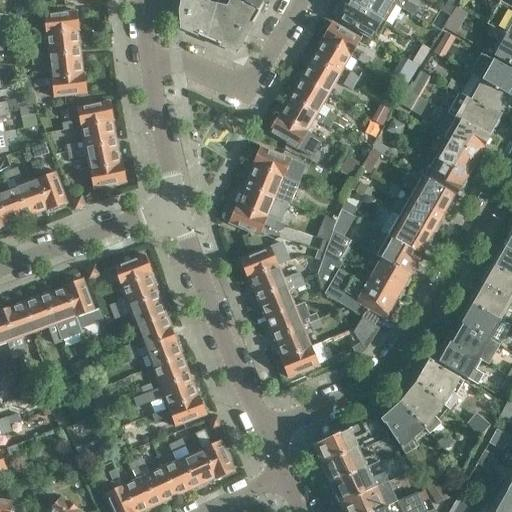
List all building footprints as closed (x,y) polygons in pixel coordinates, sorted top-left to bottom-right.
[(182,0),(181,10),(181,28),(210,41),(218,4),(214,3),(214,0),(218,0),(220,1),(220,0),(182,0)] [(218,4),(210,41),(237,52),(260,11),(241,0),(230,0),(227,6),(218,4)] [(241,0),(260,11),(264,4),(263,0),(241,0)] [(338,17),(336,19),(345,24),(345,25),(371,39),(383,20),(348,0),(347,0),(343,7),(341,8),(337,14),(338,17)] [(348,0),(383,20),(393,3),(386,0),(348,0)] [(386,0),(393,3),(410,14),(415,6),(405,0),(386,0)] [(448,0),(443,10),(452,15),(457,6),(460,0),(448,0)] [(487,24),(491,27),(506,35),(506,34),(511,37),(511,8),(501,2),(500,1),(498,6),(487,24)] [(447,23),(445,27),(456,33),(468,12),(457,6),(452,15),(447,23)] [(44,15),(44,19),(46,35),(78,31),(80,31),(77,11),(44,15)] [(410,31),(396,22),(393,27),(407,36),(410,31)] [(322,40),(324,41),(324,40),(351,56),(361,38),(341,26),(340,27),(332,23),(322,40)] [(498,41),(491,53),(494,55),(494,56),(511,66),(511,37),(506,34),(506,35),(491,27),(487,35),(498,41)] [(38,35),(37,28),(27,29),(28,37),(38,35)] [(78,31),(46,35),(49,56),(80,53),(78,31)] [(444,32),(435,45),(449,54),(458,40),(444,32)] [(324,40),(324,41),(313,59),(340,75),(351,56),(324,40)] [(423,45),(412,63),(419,67),(430,50),(423,45)] [(30,59),(41,57),(40,50),(30,51),(30,59)] [(368,57),(359,51),(355,58),(364,64),(368,57)] [(80,53),(49,56),(52,78),(83,74),(83,73),(80,53)] [(478,78),(482,80),(511,96),(511,93),(511,70),(494,60),(489,58),(478,78)] [(313,59),(302,78),(329,94),(340,75),(313,59)] [(34,60),(34,68),(45,68),(45,60),(34,60)] [(252,102),(163,68),(189,195),(252,102)] [(428,75),(417,69),(406,89),(417,94),(428,75)] [(357,75),(348,70),(344,77),(353,82),(357,75)] [(83,74),(52,78),(36,81),(37,88),(53,87),(54,98),(87,94),(86,81),(85,73),(83,73),(83,74)] [(302,78),(291,98),(334,123),(337,116),(330,111),(322,106),(329,94),(302,78)] [(352,83),(343,78),(339,85),(348,90),(352,83)] [(459,93),(471,100),(499,116),(504,108),(507,107),(510,101),(509,99),(511,96),(482,80),(478,78),(471,91),(450,79),(446,86),(459,93)] [(433,105),(406,89),(398,103),(408,109),(425,119),(433,105)] [(448,114),(455,118),(461,121),(461,120),(488,135),(493,127),(496,126),(499,120),(499,117),(499,116),(471,100),(459,93),(448,114)] [(291,98),(280,116),(307,133),(315,120),(322,124),(330,128),(334,123),(291,98)] [(0,110),(10,108),(8,100),(0,102),(0,110)] [(77,108),(78,112),(81,127),(112,120),(113,121),(114,121),(110,101),(77,108)] [(33,107),(21,109),(23,119),(35,117),(33,107)] [(0,121),(10,119),(7,109),(0,110),(0,121)] [(307,133),(280,116),(278,116),(268,133),(297,149),(307,133)] [(392,116),(385,129),(397,136),(404,123),(392,116)] [(445,137),(450,140),(478,157),(480,154),(482,154),(486,148),(485,145),(490,136),(488,135),(461,120),(461,121),(455,118),(445,137)] [(112,120),(81,127),(86,148),(117,142),(113,121),(112,120)] [(71,122),(61,124),(62,130),(73,128),(71,122)] [(0,153),(8,151),(6,139),(16,137),(14,130),(0,132),(0,153)] [(434,158),(438,160),(467,177),(469,174),(471,174),(474,169),(473,167),(478,157),(450,140),(445,137),(434,158)] [(376,141),(372,148),(385,155),(388,148),(376,141)] [(78,150),(68,152),(57,154),(59,161),(77,158),(87,156),(90,169),(121,163),(121,162),(117,142),(86,148),(78,150)] [(252,166),(254,167),(254,165),(284,178),(292,158),(270,150),(270,151),(260,146),(252,166)] [(362,165),(360,168),(369,173),(381,153),(372,148),(362,165)] [(353,177),(360,164),(347,157),(340,169),(353,177)] [(423,176),(427,179),(428,179),(429,178),(457,194),(461,187),(464,187),(467,181),(466,179),(467,177),(438,160),(434,158),(423,176)] [(39,160),(33,163),(37,173),(44,170),(39,160)] [(81,172),(84,184),(85,190),(127,182),(123,162),(121,162),(121,163),(90,169),(90,170),(81,172)] [(254,165),(254,167),(246,186),(286,202),(292,205),(295,197),(286,194),(287,192),(279,189),(284,178),(254,165)] [(18,167),(11,170),(28,216),(48,209),(37,179),(24,183),(18,167)] [(10,189),(0,192),(0,202),(8,224),(28,216),(11,170),(4,173),(10,189)] [(55,172),(37,179),(48,209),(48,211),(67,204),(55,172)] [(300,177),(290,173),(287,180),(297,184),(300,177)] [(411,197),(414,199),(443,215),(444,214),(447,213),(450,206),(449,204),(454,196),(456,197),(457,194),(429,178),(428,179),(427,179),(423,176),(411,197)] [(364,185),(354,180),(350,188),(360,193),(364,185)] [(246,186),(238,205),(238,206),(268,218),(278,222),(286,202),(246,186)] [(82,197),(72,200),(76,209),(85,205),(82,197)] [(400,216),(403,218),(433,235),(434,233),(436,232),(439,226),(438,224),(443,215),(414,199),(411,197),(400,216)] [(0,228),(9,225),(8,224),(0,202),(0,228)] [(353,215),(357,209),(346,202),(342,209),(353,215)] [(238,206),(238,205),(237,204),(229,223),(260,236),(264,227),(278,232),(282,223),(278,222),(268,218),(238,206)] [(355,218),(341,210),(333,231),(345,236),(355,218)] [(379,231),(393,239),(395,240),(394,241),(421,257),(422,255),(422,254),(426,246),(428,245),(432,239),(431,237),(433,235),(403,218),(400,216),(391,211),(379,231)] [(329,242),(332,232),(321,228),(317,238),(322,240),(329,242)] [(318,274),(325,294),(339,269),(346,255),(354,241),(333,231),(333,230),(332,232),(329,242),(326,250),(318,274)] [(378,255),(382,258),(411,275),(412,273),(415,272),(418,267),(417,264),(421,257),(394,241),(395,240),(393,239),(379,231),(369,250),(378,255)] [(246,240),(249,249),(256,246),(252,237),(246,240)] [(326,250),(329,242),(322,240),(319,248),(326,250)] [(494,263),(492,266),(511,276),(511,250),(504,246),(499,254),(496,255),(492,260),(494,263)] [(270,247),(239,259),(247,278),(248,277),(278,264),(291,259),(289,252),(275,257),(272,250),(271,251),(270,247)] [(117,270),(115,271),(120,285),(151,273),(151,274),(153,273),(145,255),(115,267),(117,270)] [(366,276),(369,278),(399,295),(404,286),(407,285),(411,279),(410,277),(411,275),(382,258),(378,255),(366,276)] [(248,277),(257,297),(299,279),(297,273),(284,277),(278,264),(248,277)] [(96,266),(86,269),(90,278),(99,275),(96,266)] [(486,276),(482,284),(511,301),(511,300),(511,276),(492,266),(489,267),(485,273),(486,276)] [(339,269),(325,294),(349,308),(364,317),(369,306),(387,317),(389,314),(392,313),(395,306),(394,304),(399,295),(369,278),(366,276),(365,276),(362,282),(339,269)] [(109,305),(112,312),(159,294),(151,274),(151,273),(120,285),(126,299),(109,305)] [(64,285),(65,287),(77,317),(83,334),(93,332),(87,313),(91,312),(91,311),(95,310),(83,278),(64,285)] [(299,279),(257,297),(265,317),(295,305),(290,292),(302,286),(299,279)] [(472,301),(471,303),(501,320),(511,301),(482,284),(477,292),(474,293),(471,298),(472,301)] [(65,287),(45,294),(62,341),(69,339),(63,322),(77,317),(65,287)] [(45,294),(24,302),(35,332),(49,327),(55,343),(62,341),(45,294)] [(159,294),(112,312),(115,319),(131,313),(136,326),(167,315),(159,294)] [(24,302),(4,310),(15,340),(21,356),(28,353),(22,337),(35,332),(24,302)] [(465,314),(460,322),(500,345),(505,336),(511,326),(501,320),(471,303),(470,305),(467,305),(463,311),(465,314)] [(295,305),(265,317),(274,338),(303,326),(306,325),(316,320),(313,313),(301,318),(295,305)] [(4,310),(0,310),(0,344),(8,342),(14,359),(21,356),(15,340),(4,310)] [(167,315),(136,326),(144,346),(174,335),(167,315)] [(353,332),(360,342),(365,350),(367,349),(380,329),(362,318),(353,332)] [(316,320),(306,325),(309,332),(319,327),(316,320)] [(448,339),(447,339),(481,359),(487,350),(495,354),(500,345),(460,322),(455,330),(453,329),(450,330),(447,336),(448,339)] [(303,326),(274,338),(282,358),(312,346),(303,326)] [(138,349),(128,353),(131,360),(147,354),(152,367),(182,355),(174,335),(144,346),(144,347),(138,349)] [(441,351),(436,360),(468,378),(478,384),(484,374),(476,369),(481,359),(447,339),(446,342),(442,343),(440,348),(441,351)] [(125,346),(128,353),(138,349),(135,342),(125,346)] [(360,342),(352,348),(353,350),(357,356),(365,350),(360,342)] [(282,358),(280,358),(288,377),(319,364),(315,356),(316,356),(312,346),(282,358)] [(182,355),(152,367),(160,387),(190,375),(182,355)] [(422,375),(417,382),(445,405),(445,406),(450,410),(460,398),(453,392),(460,379),(430,361),(428,364),(424,365),(420,372),(422,375)] [(81,371),(77,362),(71,364),(74,374),(81,371)] [(143,394),(137,396),(142,408),(165,399),(168,408),(198,396),(198,395),(190,375),(160,387),(160,388),(154,390),(143,394)] [(511,377),(508,375),(501,388),(509,392),(511,386),(511,377)] [(408,395),(402,402),(426,428),(425,429),(430,434),(442,424),(435,417),(444,405),(445,406),(445,405),(417,382),(416,385),(412,385),(407,392),(408,395)] [(141,387),(143,394),(154,390),(151,383),(141,387)] [(198,396),(168,408),(175,427),(187,423),(186,422),(207,414),(200,395),(198,395),(198,396)] [(392,411),(384,419),(387,423),(386,424),(402,449),(406,455),(420,446),(414,438),(425,429),(426,428),(402,402),(401,404),(397,403),(392,408),(392,411)] [(511,410),(506,407),(501,416),(511,422),(511,410)] [(160,411),(151,414),(154,421),(163,418),(160,411)] [(0,427),(9,424),(15,422),(13,416),(7,418),(6,416),(0,418),(0,427)] [(217,416),(209,420),(213,429),(222,425),(217,416)] [(484,436),(489,427),(479,418),(472,426),(484,436)] [(88,429),(83,419),(72,424),(77,434),(88,429)] [(0,427),(0,450),(0,449),(0,435),(12,432),(9,424),(0,427)] [(355,438),(366,433),(362,424),(315,445),(324,463),(360,447),(355,438)] [(374,465),(401,453),(389,434),(360,447),(324,463),(333,483),(369,467),(374,465)] [(449,436),(438,442),(446,450),(454,442),(449,436)] [(183,458),(196,487),(215,478),(216,477),(203,448),(190,455),(182,438),(175,441),(183,458)] [(220,440),(203,448),(216,477),(215,478),(216,479),(235,471),(220,440)] [(176,461),(163,467),(176,496),(196,487),(183,458),(175,441),(169,445),(176,461)] [(19,444),(9,448),(12,456),(21,452),(19,444)] [(485,467),(493,456),(484,450),(477,462),(485,467)] [(388,482),(413,471),(401,453),(374,465),(369,467),(333,483),(342,502),(388,482)] [(142,457),(135,460),(156,505),(176,496),(163,467),(150,472),(142,457)] [(114,489),(109,491),(105,493),(114,511),(135,511),(123,485),(112,459),(104,463),(111,477),(109,478),(114,489)] [(137,479),(123,485),(135,511),(140,511),(156,505),(135,460),(128,463),(137,479)] [(374,511),(393,503),(425,490),(413,471),(388,482),(342,502),(346,511),(374,511)] [(425,483),(438,504),(449,497),(435,476),(425,483)] [(467,482),(461,492),(469,496),(474,486),(467,482)] [(53,497),(57,490),(48,484),(43,491),(53,497)] [(425,511),(421,502),(428,498),(425,490),(393,503),(374,511),(425,511)] [(511,511),(511,492),(508,490),(496,510),(495,511),(511,511)] [(83,511),(63,495),(49,511),(83,511)] [(466,511),(472,503),(459,496),(453,507),(449,511),(466,511)] [(0,511),(10,511),(13,502),(0,499),(0,511)]
